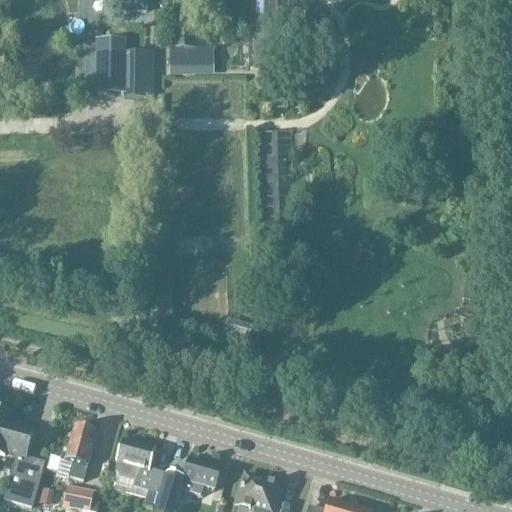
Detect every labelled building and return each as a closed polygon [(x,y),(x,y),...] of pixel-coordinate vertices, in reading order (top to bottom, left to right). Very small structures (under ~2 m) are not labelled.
[(124,0),(124,16),(145,16),(145,0),(124,0)] [(145,95),(145,54),(96,55),(96,96),(145,95)] [(0,416),(0,458),(6,460),(6,457),(15,460),(2,504),(32,511),(45,465),(25,460),(33,432),(18,428),(20,421),(0,416)] [(83,484),(97,435),(74,428),(64,464),(77,467),(73,481),(83,484)] [(133,490),(160,497),(166,476),(149,472),(155,451),(122,442),(114,469),(119,478),(134,483),(133,490)] [(183,481),(166,476),(160,497),(155,511),(172,511),(178,492),(200,498),(203,489),(215,492),(221,470),(189,461),(183,481)] [(287,511),(290,506),(277,503),(282,488),(244,477),(235,510),(242,511),(287,511)] [(72,511),(97,511),(100,497),(94,496),(65,490),(62,510),(72,511)] [(365,511),(331,502),(327,511),(319,511),(309,509),(307,511),(365,511)]
